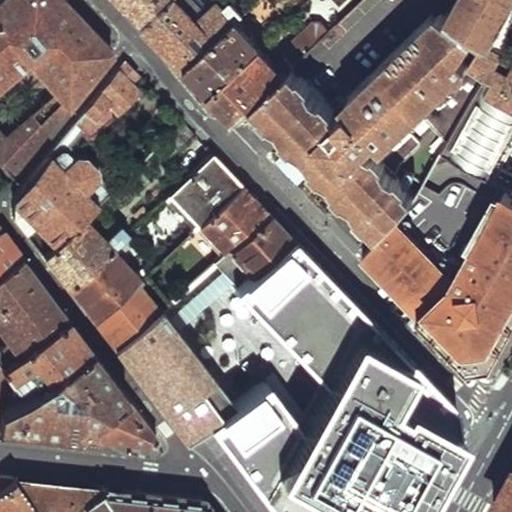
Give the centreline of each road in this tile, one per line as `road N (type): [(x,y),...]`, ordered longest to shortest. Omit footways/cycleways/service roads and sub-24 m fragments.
road 1 (residential): [(190,467),(2,207),(135,38)]
road 2 (residential): [(135,38),(190,106),(503,424)]
road 3 (residential): [(190,467),(0,450)]
